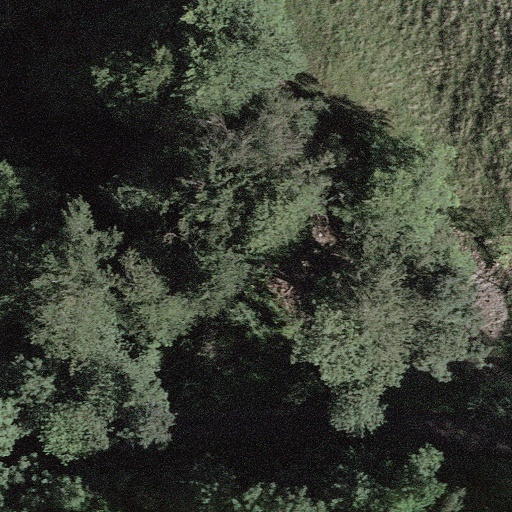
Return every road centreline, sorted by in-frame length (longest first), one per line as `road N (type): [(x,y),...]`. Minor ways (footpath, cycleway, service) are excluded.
road 1 (residential): [(0,429),(436,416),(511,433)]
road 2 (residential): [(114,0),(0,120)]
